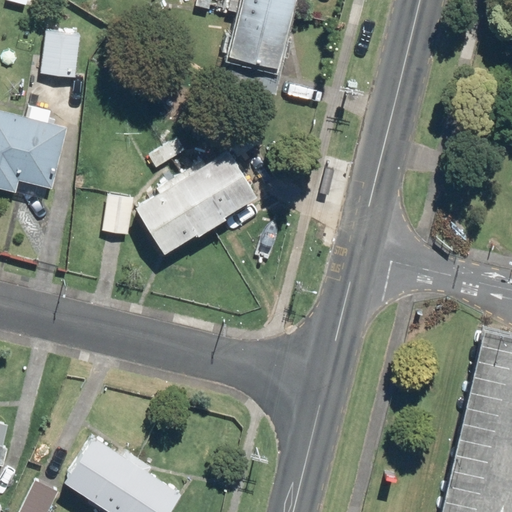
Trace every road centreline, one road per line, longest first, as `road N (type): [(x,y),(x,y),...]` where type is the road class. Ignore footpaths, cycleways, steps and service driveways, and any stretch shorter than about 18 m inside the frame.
road 1 (tertiary): [(318,384),(416,0)]
road 2 (residential): [(318,384),(0,304)]
road 3 (unknown): [(511,360),(480,511)]
road 4 (tertiary): [(287,511),(318,384)]
